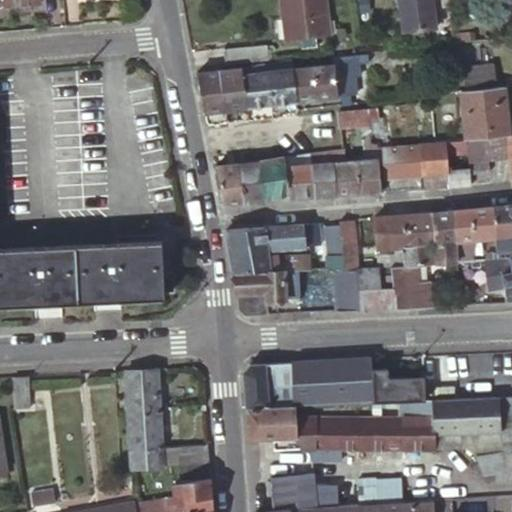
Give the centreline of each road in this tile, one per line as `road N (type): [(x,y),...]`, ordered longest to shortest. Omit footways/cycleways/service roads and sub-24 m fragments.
road 1 (residential): [(210,217),(511,191)]
road 2 (residential): [(511,328),(226,341)]
road 3 (residential): [(226,341),(0,351)]
road 4 (residential): [(171,35),(210,217)]
road 5 (residential): [(171,35),(0,49)]
road 6 (residential): [(226,341),(236,511)]
road 7 (residential): [(210,217),(226,341)]
